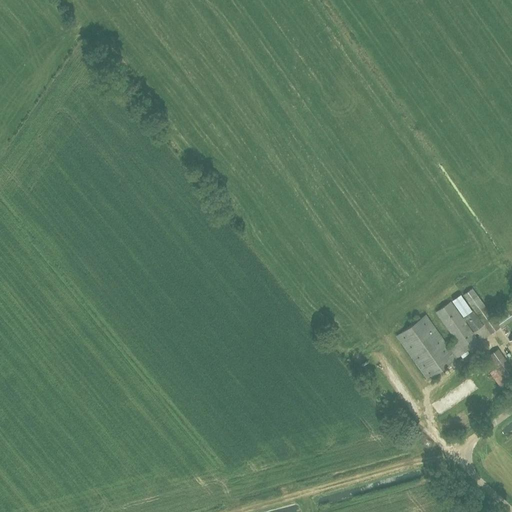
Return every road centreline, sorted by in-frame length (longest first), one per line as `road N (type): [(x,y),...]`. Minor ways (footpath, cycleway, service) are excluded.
road 1 (track): [(468,463),(430,460),(242,511)]
road 2 (unclassified): [(511,510),(468,463),(473,442),(511,412)]
